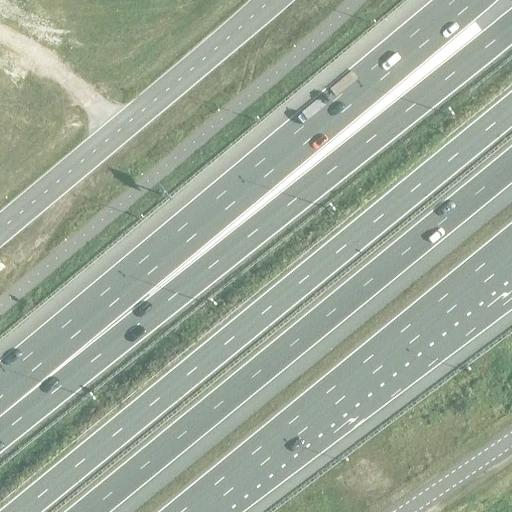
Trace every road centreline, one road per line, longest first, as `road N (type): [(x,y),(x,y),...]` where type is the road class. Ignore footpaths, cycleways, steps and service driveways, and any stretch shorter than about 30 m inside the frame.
road 1 (motorway): [(511,24),(0,426)]
road 2 (motorway): [(511,110),(21,511)]
road 3 (motorway): [(463,0),(0,389)]
road 4 (motorway): [(88,511),(511,165)]
road 5 (motorway): [(192,511),(511,250)]
road 6 (unclassified): [(402,511),(511,437)]
